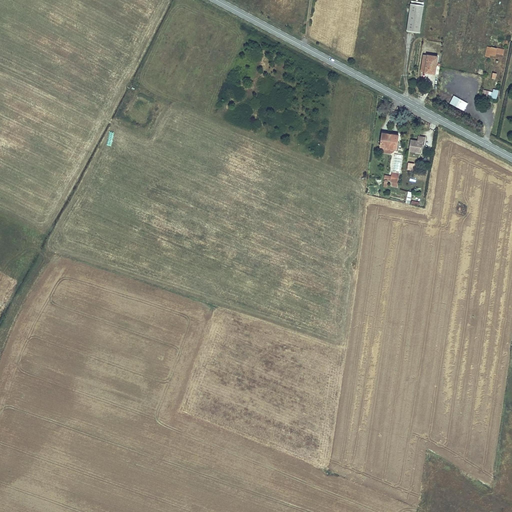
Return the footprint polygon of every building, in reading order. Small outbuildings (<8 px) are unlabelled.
[(420,33),(424,6),(411,4),(407,31),(420,33)] [(504,55),(505,51),(489,47),(487,57),(490,58),(491,55),(493,55),(498,54),(502,55),(504,55)] [(433,73),(436,56),(425,54),(422,71),(433,73)] [(493,89),(493,90),(484,90),(483,94),(492,95),(492,97),(497,97),(498,89),(493,89)] [(464,110),(468,103),(459,98),(456,105),(464,110)] [(382,133),(381,147),(396,149),(398,135),(382,133)] [(411,141),(410,152),(422,153),(422,149),(424,149),(425,138),(419,138),(419,142),(411,141)] [(396,178),(390,177),(390,182),(397,183),(399,175),(396,174),(396,178)]
